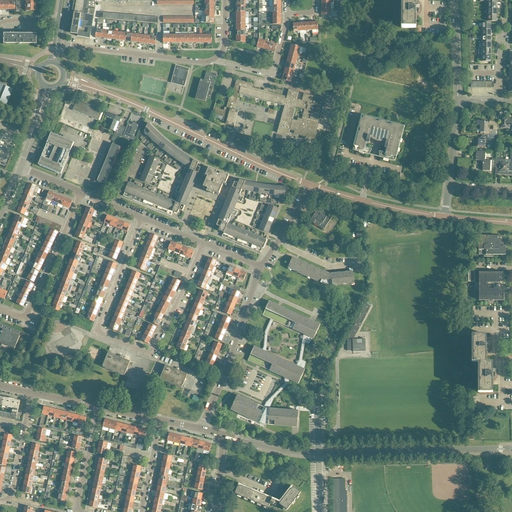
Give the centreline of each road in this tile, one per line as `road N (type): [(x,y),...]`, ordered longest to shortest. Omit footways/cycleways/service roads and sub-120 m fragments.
road 1 (residential): [(142,218),(98,329),(145,351),(155,347),(203,243)]
road 2 (residential): [(511,449),(301,452),(223,435)]
road 3 (unclassified): [(311,184),(88,87)]
road 4 (residential): [(56,42),(214,58)]
road 5 (residential): [(200,430),(253,286)]
road 6 (residential): [(25,318),(81,192)]
